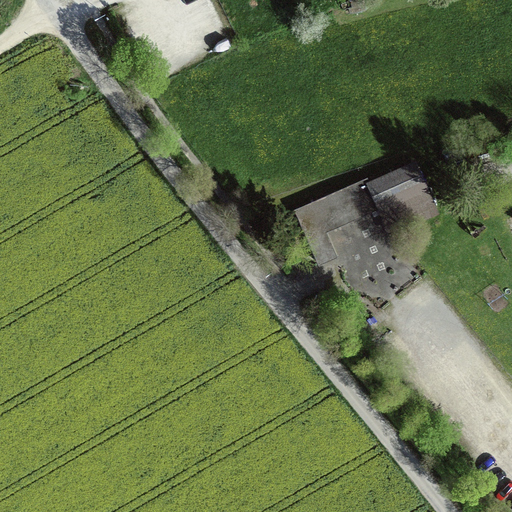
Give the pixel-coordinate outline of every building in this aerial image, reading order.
[(353,13),(366,11),(364,0),(355,0),(351,1),(353,13)] [(333,10),(331,4),(314,10),(317,16),(333,10)] [(290,25),(284,10),(272,14),(278,30),(290,25)] [(265,36),(263,31),(242,39),(244,44),(265,36)] [(366,179),(378,206),(389,231),(438,210),(416,157),(369,178),(366,179)] [(338,254),(328,231),(349,222),(348,219),(378,206),(366,179),(369,178),(368,174),(293,207),(318,263),(338,254)]
